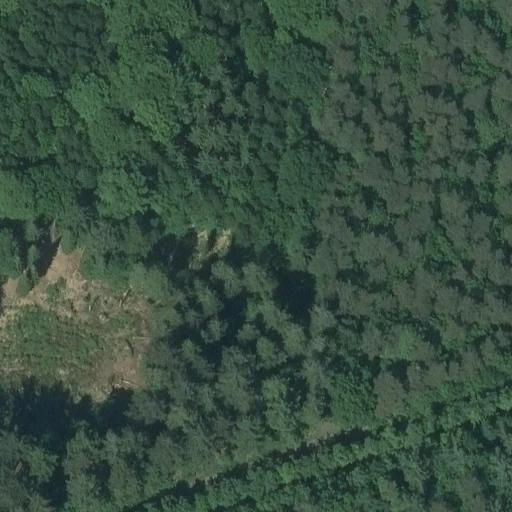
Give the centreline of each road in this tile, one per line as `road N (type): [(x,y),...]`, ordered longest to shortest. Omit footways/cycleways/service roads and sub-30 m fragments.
road 1 (track): [(310,0),(325,440)]
road 2 (track): [(0,220),(314,196)]
road 3 (track): [(0,258),(132,0)]
road 4 (track): [(248,511),(511,419)]
